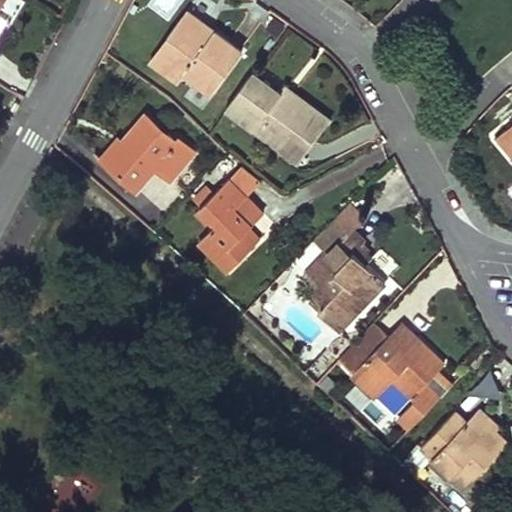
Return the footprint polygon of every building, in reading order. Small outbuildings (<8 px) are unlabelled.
[(188,11),(183,18),(210,38),(215,31),(188,11)] [(157,63),(170,73),(176,64),(186,72),(213,91),(242,51),(215,31),(210,38),(183,18),(170,35),(174,39),(157,63)] [(152,60),(157,63),(174,39),(170,35),(152,60)] [(176,64),(170,73),(181,80),(186,72),(176,64)] [(254,72),(226,109),(299,163),(324,129),(281,99),(283,95),(254,72)] [(288,88),(283,95),(281,99),(324,129),(331,119),(288,88)] [(128,142),(108,165),(137,190),(158,166),(173,179),(197,152),(181,138),(178,143),(149,118),(128,142)] [(511,122),(499,134),(511,149),(511,122)] [(103,161),(108,165),(128,142),(123,138),(103,161)] [(248,197),(264,182),(245,166),(231,180),(248,197)] [(139,191),(162,211),(179,192),(156,172),(139,191)] [(264,215),(248,197),(231,180),(201,207),(217,225),(213,228),(200,241),(229,271),(261,239),(249,228),(264,215)] [(330,254),(329,255),(341,266),(328,280),(313,296),(325,307),(321,311),(341,330),(388,281),(369,262),(357,251),(362,245),(366,242),(354,230),(357,227),(364,225),(360,213),(351,204),(349,205),(336,219),(321,236),(316,241),(330,254)] [(198,210),(213,228),(217,225),(201,207),(198,210)] [(375,257),(362,245),(357,251),(369,262),(375,257)] [(341,266),(329,255),(317,269),(328,280),(341,266)] [(389,337),(375,323),(340,359),(354,373),(354,374),(377,398),(395,380),(413,398),(415,400),(398,418),(410,429),(441,397),(428,383),(445,365),(419,340),(402,324),(390,336),(389,337)] [(481,408),(477,412),(496,430),(500,426),(481,408)] [(496,430),(477,412),(468,421),(456,410),(423,445),(466,486),(508,442),(496,430)]
